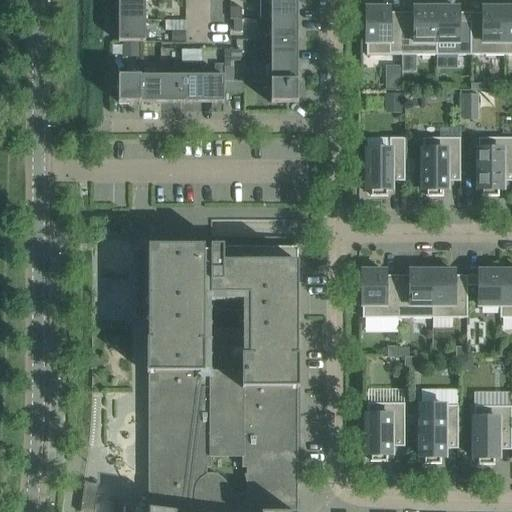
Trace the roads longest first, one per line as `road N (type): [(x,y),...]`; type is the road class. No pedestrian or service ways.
road 1 (tertiary): [(37,0),(31,511)]
road 2 (residential): [(336,234),(337,496),(502,511)]
road 3 (residential): [(105,127),(336,127)]
road 4 (residential): [(336,234),(511,236)]
road 5 (residential): [(335,0),(336,127)]
